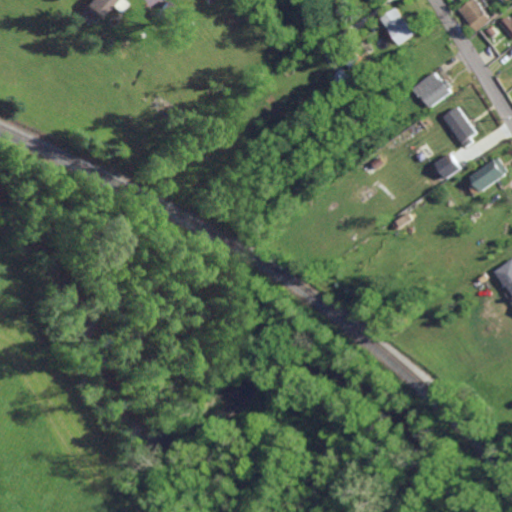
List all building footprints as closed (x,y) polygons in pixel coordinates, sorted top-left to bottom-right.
[(116,0),(100,18),(85,4),(88,0),(116,0)] [(169,27),(154,15),(155,14),(166,0),(167,0),(181,11),(169,27)] [(481,31),(473,21),(469,16),(464,10),(463,9),(464,9),(475,0),(481,0),(495,17),(497,19),(481,31)] [(420,34),(405,44),(395,30),(391,33),(388,28),(386,25),(383,21),(386,19),(385,18),(401,7),(408,16),(409,18),(420,34)] [(350,70),(345,64),(357,51),(363,57),(350,70)] [(347,88),(336,76),(344,68),(355,80),(347,88)] [(446,80),(449,78),(455,87),(452,89),(455,93),(433,108),(424,95),(421,97),(415,88),(439,71),(446,80)] [(472,137),(475,142),(468,147),(461,137),(457,140),(452,134),(456,130),(446,116),(460,106),(479,132),(472,137)] [(436,162),(445,179),(462,169),(453,152),(436,162)] [(484,192),(471,176),(499,154),(511,170),(484,192)] [(445,204),(436,195),(444,188),(453,198),(445,204)] [(474,224),(468,216),(479,207),(486,215),(474,224)] [(511,289),(497,269),(511,258),(511,289)] [(481,282),(477,277),(485,272),(488,277),(481,282)]
